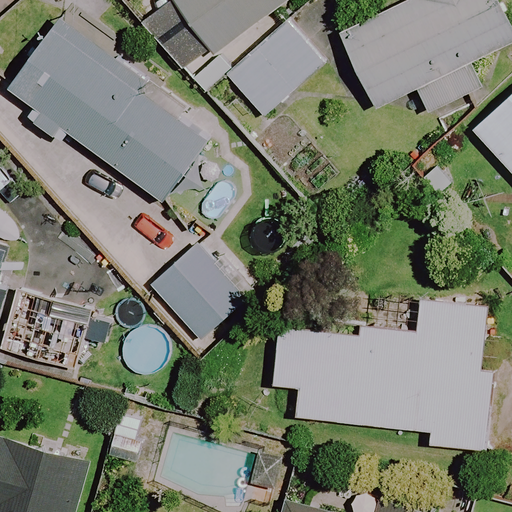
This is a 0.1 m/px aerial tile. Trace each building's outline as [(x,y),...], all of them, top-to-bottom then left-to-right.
[(101,0),(53,0),(76,24),(101,0)] [(175,0),(218,56),(291,0),(175,0)] [(511,44),(511,18),(503,0),(412,0),(413,2),(344,35),(379,108),(420,89),(431,111),(484,86),(473,63),(511,44)] [(327,63),(291,22),(231,77),(268,117),(327,63)] [(211,144),(55,26),(0,99),(0,123),(54,164),(76,134),(167,203),(211,144)] [(511,97),(476,130),(511,169),(511,97)] [(248,301),(200,246),(155,286),(203,341),(248,301)] [(93,312),(23,293),(7,351),(77,370),(93,312)] [(489,309),(424,302),(421,335),(363,329),(284,320),(277,385),(303,388),(300,417),(433,432),(431,445),(488,451),(496,371),(482,370),(489,309)] [(153,417),(120,407),(109,448),(141,457),(153,417)] [(0,424),(1,422),(0,422),(0,511),(79,511),(93,464),(0,437),(0,424)] [(414,511),(383,504),(380,511),(326,511),(290,502),(287,511),(414,511)]
